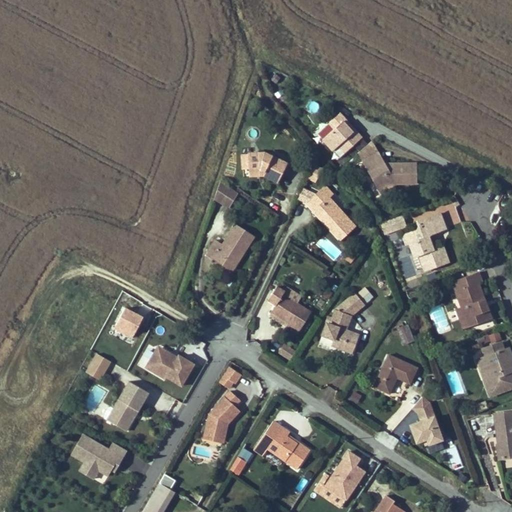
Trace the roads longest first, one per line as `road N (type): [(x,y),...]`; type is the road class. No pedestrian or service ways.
road 1 (residential): [(228,345),(469,505)]
road 2 (residential): [(228,345),(130,511)]
road 3 (track): [(67,247),(228,345)]
